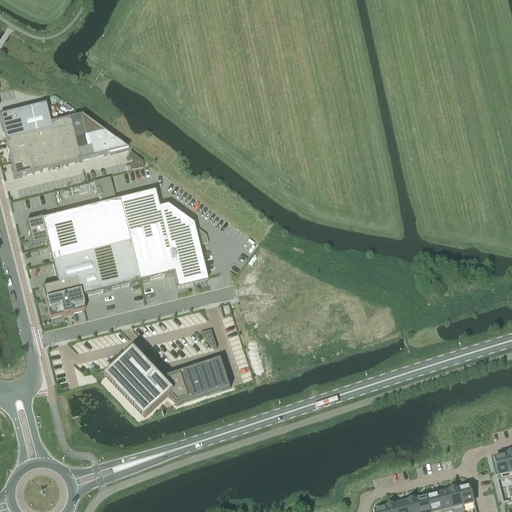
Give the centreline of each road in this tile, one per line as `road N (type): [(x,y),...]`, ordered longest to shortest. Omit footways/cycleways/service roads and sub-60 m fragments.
road 1 (unclassified): [(89,511),(103,494),(189,460),(511,357)]
road 2 (primary): [(133,463),(511,341)]
road 3 (unclassified): [(28,341),(231,294)]
